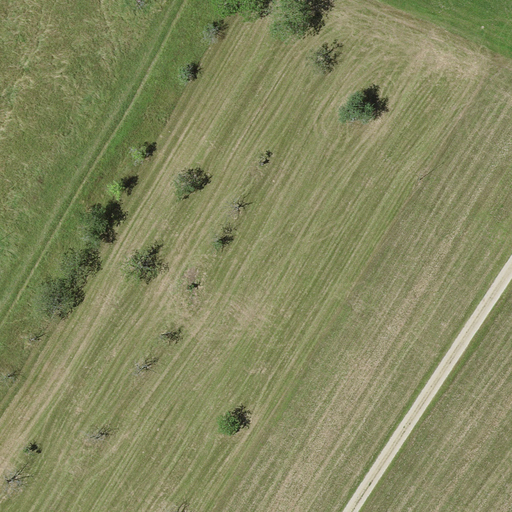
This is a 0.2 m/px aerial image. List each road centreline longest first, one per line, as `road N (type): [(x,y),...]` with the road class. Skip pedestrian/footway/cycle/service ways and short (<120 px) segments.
road 1 (track): [(181,0),(0,324)]
road 2 (track): [(357,511),(511,274)]
